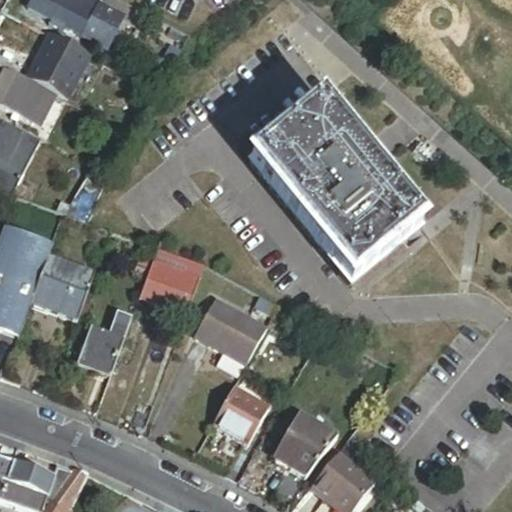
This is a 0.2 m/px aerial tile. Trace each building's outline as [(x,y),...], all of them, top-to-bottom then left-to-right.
[(76,44),(91,16),(60,0),(53,0),(52,4),(44,0),(33,0),(24,17),(76,44)] [(123,24),(99,11),(80,46),(104,58),(123,24)] [(67,107),(91,65),(49,41),(25,84),(56,101),(67,107)] [(170,69),(162,65),(151,87),(158,92),(170,69)] [(6,73),(0,83),(0,112),(38,134),(56,101),(25,84),(6,73)] [(112,83),(104,98),(129,111),(137,95),(112,83)] [(314,113),(246,170),(348,290),(416,232),(314,113)] [(0,169),(19,179),(36,147),(0,128),(0,169)] [(103,141),(94,159),(107,164),(110,159),(115,162),(121,149),(103,141)] [(19,179),(0,169),(0,198),(9,203),(19,179)] [(108,188),(85,175),(63,213),(60,223),(85,231),(108,188)] [(54,220),(60,223),(63,213),(58,211),(54,220)] [(49,253),(2,235),(0,239),(0,336),(17,343),(27,313),(46,261),(49,253)] [(75,330),(93,278),(46,261),(27,313),(75,330)] [(183,276),(186,267),(172,262),(169,271),(183,276)] [(145,276),(134,272),(132,278),(143,282),(145,276)] [(190,305),(196,287),(152,272),(145,289),(190,305)] [(145,289),(142,288),(136,305),(183,322),(190,305),(145,289)] [(193,344),(243,373),(265,335),(214,306),(193,344)] [(286,340),(296,323),(277,313),(268,330),(286,340)] [(129,324),(114,318),(105,341),(120,347),(129,324)] [(108,381),(120,347),(105,341),(88,335),(75,369),(108,381)] [(340,346),(324,338),(315,353),(332,362),(340,346)] [(267,414),(231,394),(211,431),(246,451),(267,414)] [(143,436),(150,415),(135,409),(128,430),(143,436)] [(304,483),(335,443),(297,422),(272,465),(304,483)] [(352,511),(373,486),(336,457),(309,492),(333,511),(352,511)] [(0,464),(0,488),(1,486),(46,502),(52,505),(71,479),(56,474),(52,484),(0,464)] [(73,511),(94,484),(74,475),(71,479),(52,505),(46,511),(73,511)] [(42,511),(46,502),(1,486),(0,488),(0,507),(13,511),(42,511)]
